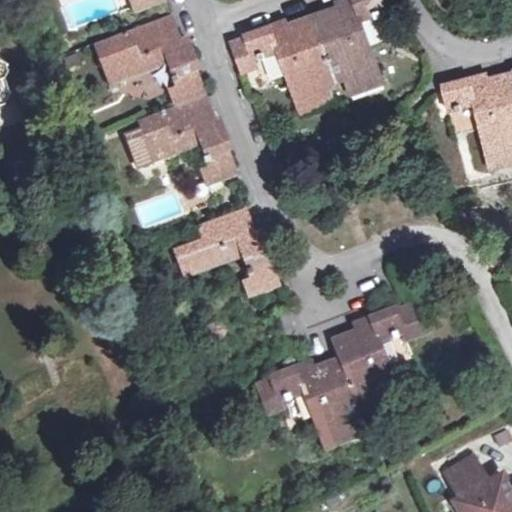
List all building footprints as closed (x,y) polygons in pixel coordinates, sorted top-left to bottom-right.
[(130,0),(136,13),(165,2),(163,0),(130,0)] [(314,18),(337,82),(346,79),(352,96),(384,84),(362,22),(386,12),(382,0),(348,0),(338,4),(340,10),(342,15),(332,19),(330,13),(314,18)] [(342,15),(340,10),(330,13),(332,19),(342,15)] [(169,92),(176,109),(205,97),(195,70),(197,70),(186,41),(180,42),(175,44),(171,33),(176,32),(170,17),(94,45),(110,85),(169,63),(178,88),(169,92)] [(328,85),(337,82),(314,18),(299,23),(301,29),(290,32),(288,27),(286,22),(256,33),(257,35),(232,43),(243,73),(257,69),(254,61),(280,53),(302,114),(334,103),(328,85)] [(301,29),(299,23),(288,27),(290,32),(301,29)] [(175,44),(180,42),(176,32),(171,33),(175,44)] [(0,107),(3,106),(8,95),(3,82),(9,73),(5,63),(0,60),(0,107)] [(511,72),(499,76),(500,82),(489,85),(487,79),(486,74),(453,82),(453,84),(443,88),(450,111),(475,104),(491,168),(511,162),(511,72)] [(489,85),(500,82),(499,76),(487,79),(489,85)] [(205,97),(176,109),(139,122),(142,129),(127,136),(139,168),(202,144),(211,169),(201,172),(208,189),(237,178),(227,152),(230,151),(220,121),(215,122),(210,124),(206,113),(211,111),(205,97)] [(210,124),(215,122),(211,111),(206,113),(210,124)] [(260,231),(255,233),(250,235),(246,226),(250,223),(244,209),(199,226),(205,240),(175,252),(185,277),(242,255),(253,280),(244,285),(250,299),(278,288),(268,263),(272,263),(260,231)] [(250,235),(255,233),(250,223),(246,226),(250,235)] [(337,360),(348,389),(365,383),(376,409),(401,399),(378,344),(403,334),(406,341),(420,336),(408,306),(388,314),(386,311),(354,324),(357,330),(360,336),(349,340),(346,334),(331,341),(337,360)] [(360,336),(357,330),(346,334),(349,340),(360,336)] [(356,407),(348,389),(337,360),(323,366),(325,371),(314,375),(312,369),(310,364),(281,376),(282,379),(259,388),(269,416),(282,411),(279,402),(304,391),(326,448),(351,439),(341,413),(356,407)] [(325,371),(323,366),(312,369),(314,375),(325,371)] [(511,511),(511,491),(511,488),(502,472),(489,480),(479,485),(475,478),(485,473),(475,454),(444,471),(457,496),(453,499),(460,511),(511,511)] [(479,485),(489,480),(485,473),(475,478),(479,485)]
